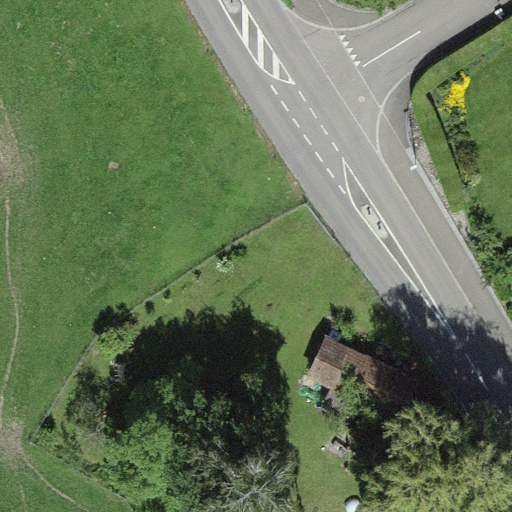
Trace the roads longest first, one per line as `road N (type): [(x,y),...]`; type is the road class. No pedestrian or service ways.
road 1 (residential): [(511,434),(299,101)]
road 2 (residential): [(482,0),(299,101)]
